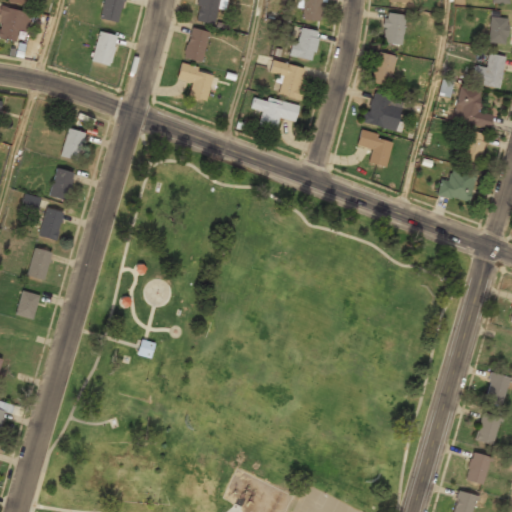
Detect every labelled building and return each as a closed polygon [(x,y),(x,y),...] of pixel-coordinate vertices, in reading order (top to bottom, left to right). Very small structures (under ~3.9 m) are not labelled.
[(122,0),(102,0),(99,18),(118,22),(122,0)] [(213,24),(218,0),(199,0),(195,21),(213,24)] [(321,0),(302,0),(302,21),(321,21),(321,0)] [(0,7),(0,37),(24,42),(29,12),(0,7)] [(405,15),(384,12),(380,42),(401,45),(405,15)] [(506,43),(507,17),(488,16),(487,42),(506,43)] [(182,58),(200,63),(208,33),(189,28),(182,58)] [(316,31),(298,29),(296,41),(290,41),(288,57),(313,60),(316,31)] [(117,36),(98,31),(90,60),(109,65),(117,36)] [(388,86),(395,56),(377,52),(370,81),(388,86)] [(485,66),(474,64),(471,83),(498,87),(503,56),(487,54),(485,66)] [(268,73),(279,75),(275,95),(300,99),(305,67),(271,61),(268,73)] [(187,97),(204,101),(212,73),(180,64),(176,79),(191,84),(187,97)] [(477,112),(481,91),(459,87),(453,122),(488,128),(491,115),(477,112)] [(396,131),(404,101),(370,92),(362,122),(396,131)] [(297,105),(252,97),(250,110),(261,112),(258,126),(275,130),(277,118),(293,122),(297,105)] [(85,133),(66,128),(59,156),(78,161),(85,133)] [(355,147),(370,151),(367,162),(384,166),(392,138),(360,129),(355,147)] [(459,159),(479,163),(484,134),(464,130),(459,159)] [(436,195),(467,203),(475,174),(451,167),(447,180),(440,178),(436,195)] [(47,195),(66,200),(73,173),(55,168),(47,195)] [(39,198),(23,193),(20,205),(35,209),(39,198)] [(55,239),(62,212),(45,207),(37,235),(55,239)] [(24,273),(42,280),(51,253),(33,246),(24,273)] [(39,295),(20,289),(13,313),(32,318),(39,295)] [(152,345),(141,341),(136,354),(147,358),(152,345)] [(509,378),(491,372),(483,399),(501,405),(509,378)] [(0,423),(4,412),(9,413),(11,405),(0,401),(0,423)] [(493,444),(500,416),(481,411),(474,440),(493,444)] [(489,456),(472,451),(464,479),(481,484),(489,456)] [(469,511),(475,496),(458,490),(450,511),(469,511)]
